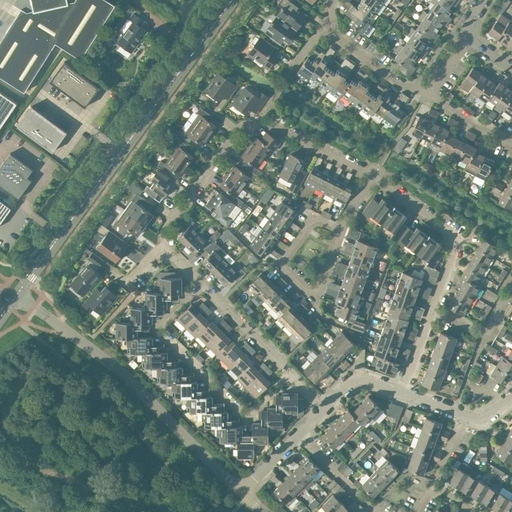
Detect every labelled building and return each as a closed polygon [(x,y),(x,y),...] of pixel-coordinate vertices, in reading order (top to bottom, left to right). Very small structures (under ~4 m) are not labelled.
[(43,36),(55,43),(80,59),(115,5),(106,0),(15,0),(15,2),(22,6),(9,27),(38,45),(43,36)] [(282,8),(276,16),(296,30),(306,16),(297,9),(301,2),(298,0),(280,0),(277,4),(282,8)] [(375,13),(382,3),(377,0),(361,0),(360,2),(375,13)] [(452,11),(448,8),(436,0),(431,0),(430,2),(434,4),(431,9),(449,22),(452,18),(448,15),(452,11)] [(454,7),(457,3),(453,0),(436,0),(448,8),(451,4),(454,7)] [(368,22),(375,13),(360,2),(356,7),(353,4),(349,9),(368,23),(368,22)] [(349,10),(349,9),(346,14),(353,19),(349,24),(364,36),(372,25),(368,22),(368,23),(349,9),(349,10)] [(424,11),(421,15),(439,28),(442,23),(446,26),(449,22),(431,9),(427,13),(424,11)] [(112,43),(114,44),(117,44),(118,43),(131,53),(147,31),(140,26),(143,21),(133,13),(129,19),(132,22),(124,33),(119,30),(112,40),(112,43)] [(509,22),(509,23),(510,21),(501,14),(488,33),(497,39),(509,22)] [(422,21),(418,25),(437,39),(439,35),(436,32),(439,28),(421,15),(418,18),(422,21)] [(296,30),(276,16),(264,33),(284,47),(296,30)] [(497,39),(505,45),(511,34),(511,24),(509,23),(509,22),(497,39)] [(412,27),(409,31),(427,44),(430,40),(434,42),(437,39),(418,25),(415,30),(412,27)] [(38,45),(9,27),(0,41),(0,76),(24,92),(55,43),(43,36),(38,45)] [(410,37),(407,42),(425,55),(427,51),(424,49),(427,44),(409,31),(406,35),(410,37)] [(259,64),(260,63),(267,69),(277,56),(271,52),(275,47),(257,34),(253,40),(256,43),(247,54),(254,59),(254,60),(259,64)] [(372,40),(370,43),(366,49),(371,53),(377,44),(372,40)] [(400,44),(397,48),(415,61),(418,56),(422,59),(425,55),(407,42),(403,46),(400,44)] [(318,54),(321,50),(316,46),(313,51),(318,54)] [(415,61),(397,48),(394,51),(398,54),(394,59),(402,64),(398,69),(409,77),(415,68),(412,65),(415,61)] [(307,58),(296,73),(307,81),(309,77),(320,61),(325,54),(321,59),(317,56),(313,62),(307,58)] [(309,77),(319,84),(330,68),(325,65),(330,58),(325,54),(320,61),(309,77)] [(64,61),(49,81),(85,107),(99,87),(64,61)] [(319,84),(328,91),(345,68),(340,65),(335,72),(330,68),(319,84)] [(344,79),(349,72),(345,68),(328,91),(338,99),(341,95),(349,83),(344,79)] [(362,76),(366,71),(361,68),(357,72),(362,76)] [(469,93),(470,91),(481,74),(472,68),(459,86),(469,93)] [(224,80),(225,79),(218,74),(215,80),(214,79),(205,91),(219,101),(225,92),(229,96),(237,86),(232,83),(230,84),(224,80)] [(470,91),(478,96),(489,80),(481,74),(470,91)] [(341,95),(351,102),(364,83),(360,80),(357,83),(352,79),(349,83),(341,95)] [(351,102),(360,109),(372,93),(367,90),(372,83),(367,80),(367,79),(364,83),(351,102)] [(486,102),(488,99),(497,85),(489,80),(478,96),(486,102)] [(382,90),(385,86),(380,82),(377,86),(382,90)] [(488,99),(496,104),(507,88),(499,82),(497,85),(488,99)] [(257,98),(244,88),(232,104),(246,114),(252,106),(257,110),(267,97),(261,93),(257,98)] [(496,104),(503,110),(511,97),(511,91),(507,88),(496,104)] [(373,113),(382,120),(394,104),(393,104),(389,100),(394,93),(389,90),(384,97),(373,113)] [(0,92),(0,127),(16,103),(0,92)] [(372,93),(360,109),(370,116),(373,113),(384,97),(379,94),(377,97),(372,93)] [(511,114),(511,97),(503,110),(511,115),(511,114)] [(392,127),(395,124),(404,111),(398,107),(403,101),(403,100),(401,99),(398,102),(396,100),(393,104),(394,104),(382,120),(392,127)] [(31,106),(17,126),(34,139),(52,152),(66,132),(49,119),(31,106)] [(191,123),(210,136),(217,127),(206,119),(209,114),(200,107),(196,113),(198,114),(191,123)] [(411,132),(421,137),(429,121),(419,116),(411,132)] [(399,127),(403,122),(399,119),(395,124),(399,127)] [(421,137),(431,142),(439,126),(429,121),(421,137)] [(203,146),(210,136),(191,123),(185,132),(183,130),(179,135),(189,143),(192,138),(203,146)] [(431,142),(440,146),(441,146),(447,134),(449,130),(439,126),(431,142)] [(255,137),(248,147),(264,158),(271,149),(274,151),(280,142),(266,132),(260,140),(255,137)] [(439,149),(449,154),(457,138),(447,134),(441,146),(440,146),(439,149)] [(178,147),(172,156),(187,167),(194,158),(183,150),(187,145),(175,137),(171,142),(178,147)] [(449,154),(455,158),(453,162),(456,163),(458,159),(466,143),(457,138),(449,154)] [(458,159),(468,164),(474,151),(475,151),(476,148),(466,143),(458,159)] [(248,162),(245,166),(256,175),(260,170),(258,168),(264,158),(248,147),(241,157),(248,162)] [(484,156),(475,151),(474,151),(468,164),(464,170),(474,175),(484,156)] [(4,161),(0,166),(0,185),(18,198),(31,180),(27,177),(32,169),(10,153),(4,161)] [(280,175),(293,182),(290,189),(296,192),(304,175),(299,173),(305,161),(291,154),(280,175)] [(149,156),(146,160),(153,166),(157,161),(149,156)] [(187,167),(172,156),(165,164),(160,161),(157,166),(166,173),(170,168),(181,176),(187,167)] [(484,156),(474,175),(484,180),(494,161),(484,156)] [(234,166),(227,176),(243,187),(250,178),(252,180),(256,175),(245,166),(242,171),(234,166)] [(304,184),(314,189),(323,172),(312,167),(304,184)] [(147,185),(143,190),(154,198),(158,194),(163,197),(171,186),(166,183),(169,177),(158,169),(150,180),(154,183),(151,188),(147,185)] [(314,189),(324,194),(333,177),(323,172),(314,189)] [(227,176),(220,185),(227,191),(224,196),(235,204),(236,204),(240,207),(244,202),(236,197),(243,187),(227,176)] [(333,177),(324,194),(334,199),(342,182),(333,177)] [(342,182),(334,199),(344,204),(353,188),(342,182)] [(497,183),(492,191),(498,194),(503,187),(497,183)] [(235,204),(224,196),(218,192),(214,198),(212,196),(206,205),(217,213),(213,218),(227,228),(233,220),(228,216),(236,204),(235,204)] [(511,196),(504,192),(498,202),(511,209),(511,196)] [(125,210),(145,225),(152,215),(145,210),(150,203),(136,193),(131,200),(132,200),(125,210)] [(282,200),(275,210),(290,221),(300,207),(285,196),(282,200)] [(382,223),(394,206),(382,197),(379,202),(373,198),(362,212),(368,217),(370,214),(382,223)] [(0,222),(11,208),(0,200),(0,222)] [(390,236),(397,241),(407,227),(401,222),(406,215),(394,206),(382,223),(394,232),(390,236)] [(145,225),(125,210),(117,220),(112,227),(125,237),(130,230),(137,236),(145,225)] [(275,210),(269,219),(284,230),(290,221),(275,210)] [(178,237),(186,245),(199,233),(191,225),(195,222),(190,217),(181,226),(186,230),(178,237)] [(269,219),(262,228),(277,239),(284,230),(269,219)] [(413,231),(407,227),(397,241),(403,246),(405,243),(417,252),(429,236),(416,227),(413,231)] [(262,228),(256,237),(271,248),(277,239),(262,228)] [(351,250),(375,258),(376,256),(374,255),(377,247),(358,240),(361,232),(349,228),(346,236),(357,240),(355,247),(352,246),(351,250)] [(109,230),(97,248),(116,262),(125,249),(122,247),(125,242),(109,230)] [(214,242),(209,237),(206,240),(199,233),(186,245),(194,253),(201,246),(206,250),(214,242)] [(429,236),(417,252),(428,261),(422,269),(425,272),(424,273),(437,278),(439,272),(433,267),(444,253),(438,249),(441,245),(429,236)] [(264,257),(271,248),(256,237),(249,246),(264,257)] [(484,239),(478,249),(492,257),(498,247),(484,239)] [(226,253),(217,245),(214,242),(206,250),(210,254),(202,262),(210,270),(227,253),(226,253)] [(478,249),(472,258),(487,266),(492,257),(478,249)] [(352,254),(350,261),(369,268),(372,260),(374,260),(375,258),(351,250),(350,253),(352,254)] [(88,266),(72,284),(83,294),(99,276),(94,272),(99,267),(104,261),(92,252),(87,258),(92,262),(88,266)] [(210,270),(218,277),(231,264),(234,261),(227,253),(210,270)] [(472,258),(467,267),(481,276),(487,266),(472,258)] [(366,276),(369,268),(350,261),(347,268),(345,267),(344,270),(368,279),(368,277),(366,276)] [(245,266),(242,269),(241,269),(238,272),(231,264),(218,277),(226,285),(233,278),(237,282),(246,273),(249,270),(245,266)] [(476,284),(481,276),(467,267),(461,277),(465,279),(466,279),(476,285),(476,284)] [(345,274),(342,281),(362,288),(365,280),(367,281),(368,279),(344,270),(343,273),(345,274)] [(160,280),(160,293),(178,293),(181,293),(181,278),(175,278),(175,272),(160,272),(156,276),(160,280)] [(248,285),(256,293),(269,280),(261,272),(248,285)] [(396,282),(420,290),(421,287),(419,286),(422,279),(402,272),(399,280),(397,279),(396,282)] [(435,284),(437,278),(424,273),(422,279),(435,284)] [(465,279),(460,288),(474,297),(480,287),(476,284),(476,285),(466,279),(465,279)] [(256,293),(264,301),(277,287),(269,280),(256,293)] [(338,287),(336,290),(360,299),(361,297),(359,296),(362,288),(342,281),(340,288),(338,287)] [(398,284),(395,293),(414,300),(417,293),(419,293),(420,290),(396,282),(396,284),(398,284)] [(96,288),(82,304),(90,311),(93,308),(101,314),(117,296),(105,287),(101,292),(96,288)] [(264,301),(272,308),(285,295),(277,287),(264,301)] [(460,288),(454,297),(469,306),(474,297),(460,288)] [(360,299),(336,290),(335,294),(338,295),(335,302),(338,303),(354,308),(357,300),(359,301),(360,299)] [(146,295),(146,308),(163,308),(166,308),(166,299),(178,299),(178,293),(160,293),(148,293),(146,291),(143,293),(146,295)] [(390,300),(389,302),(413,311),(414,307),(412,307),(414,300),(395,293),(392,301),(390,300)] [(272,308),(279,316),(290,305),(290,306),(293,303),(285,295),(272,308)] [(463,316),(469,306),(454,297),(449,307),(463,316)] [(186,328),(207,307),(203,302),(196,309),(191,304),(177,319),(186,328)] [(387,313),(388,314),(388,313),(407,320),(409,313),(411,314),(413,311),(389,302),(388,304),(390,305),(387,313)] [(338,303),(334,313),(353,320),(351,327),(363,332),(366,324),(354,319),(358,309),(354,308),(338,303)] [(485,308),(482,314),(486,316),(492,307),(487,304),(485,308)] [(297,313),(290,306),(290,305),(279,316),(276,318),(284,326),(297,313)] [(131,310),(131,322),(131,323),(148,323),(151,323),(151,314),(163,314),(163,308),(146,308),(133,308),(131,306),(129,308),(131,310)] [(212,311),(207,307),(186,328),(195,338),(197,336),(210,323),(209,323),(205,318),(212,311)] [(284,326),(292,334),(305,320),(297,313),(284,326)] [(383,323),(406,331),(407,328),(405,327),(408,320),(407,320),(388,313),(388,314),(386,321),(383,320),(383,323)] [(206,345),(227,324),(223,319),(216,326),(211,321),(209,323),(210,323),(197,336),(206,345)] [(116,338),(127,338),(137,338),(137,337),(137,329),(148,329),(148,323),(131,323),(131,322),(118,323),(116,320),(114,323),(116,325),(116,338)] [(313,328),(305,320),(292,334),(300,342),(313,328)] [(327,320),(325,322),(320,326),(324,330),(328,326),(328,325),(330,324),(327,320)] [(384,326),(381,334),(400,341),(403,334),(405,335),(406,331),(383,323),(382,325),(384,326)] [(206,345),(216,354),(223,347),(228,352),(235,344),(225,335),(232,328),(227,324),(206,345)] [(333,339),(347,352),(355,344),(341,331),(333,339)] [(436,343),(452,349),(456,338),(440,332),(436,343)] [(376,341),(375,343),(399,352),(400,348),(398,348),(400,341),(381,334),(378,342),(376,341)] [(133,353),(142,352),(163,352),(163,346),(152,346),(151,337),(137,337),(137,338),(127,338),(127,347),(131,347),(131,351),(129,353),(131,355),(133,353)] [(333,339),(326,347),(339,360),(347,352),(333,339)] [(239,349),(235,344),(228,352),(223,347),(216,354),(230,368),(251,347),(246,342),(239,349)] [(374,354),(377,356),(377,355),(393,361),(395,354),(398,355),(399,352),(375,343),(374,345),(377,346),(374,354)] [(436,343),(433,353),(448,359),(452,349),(436,343)] [(230,368),(239,377),(251,364),(252,365),(253,363),(248,358),(255,351),(251,347),(230,368)] [(326,347),(318,355),(332,368),(339,360),(326,347)] [(148,368),(157,367),(178,367),(178,361),(167,361),(167,352),(163,352),(142,352),(142,362),(146,362),(146,365),(144,368),(146,370),(148,368)] [(433,353),(429,363),(445,369),(448,359),(433,353)] [(318,355),(311,362),(324,375),(332,368),(318,355)] [(377,355),(377,356),(376,358),(378,358),(375,367),(395,374),(397,366),(399,367),(401,364),(393,361),(377,355)] [(502,356),(496,366),(511,374),(511,372),(511,362),(506,359),(506,358),(502,356)] [(237,379),(246,388),(268,367),(263,362),(256,369),(252,365),(251,364),(239,377),(237,379)] [(316,384),(324,375),(311,362),(303,370),(316,384)] [(429,363),(425,373),(441,379),(445,369),(429,363)] [(505,384),(511,374),(496,366),(491,375),(505,384)] [(163,382),(172,382),(193,382),(193,376),(182,376),(181,367),(178,367),(157,367),(157,376),(161,376),(161,380),(159,382),(161,385),(163,382)] [(268,367),(246,388),(256,398),(270,383),(265,378),(272,371),(268,367)] [(441,379),(425,373),(422,384),(437,389),(441,379)] [(193,382),(172,382),(172,391),(176,391),(176,395),(174,397),(176,399),(178,397),(187,397),(208,397),(208,390),(197,390),(196,382),(193,382)] [(282,396),(282,413),(295,413),(299,417),(303,414),(303,399),(297,399),(297,393),(282,393),(282,396)] [(211,396),(208,397),(187,397),(187,406),(191,406),(191,410),(189,412),(191,414),(193,412),(202,412),(223,412),(223,411),(223,405),(212,405),(211,396)] [(267,408),(267,411),(267,428),(280,428),(282,430),(285,428),(282,426),(282,413),(282,396),(276,396),(276,408),(267,408)] [(359,405),(371,417),(375,420),(384,411),(368,396),(359,405)] [(386,415),(392,417),(398,419),(403,407),(391,403),(386,415)] [(363,426),(371,417),(359,405),(351,413),(351,414),(359,422),(363,426)] [(402,421),(408,423),(413,411),(406,409),(402,421)] [(351,430),(359,422),(351,414),(351,413),(348,410),(339,419),(351,430)] [(208,427),(217,427),(238,426),(238,420),(226,420),(226,411),(223,411),(223,412),(202,412),(202,421),(206,421),(206,425),(204,427),(206,429),(208,427)] [(268,441),(267,428),(267,411),(261,411),(261,423),(252,423),(252,435),(253,435),(253,443),(266,443),(268,445),(270,443),(268,441)] [(422,428),(438,434),(441,423),(426,417),(422,428)] [(343,439),(351,430),(339,419),(331,427),(343,439)] [(223,442),(237,442),(242,442),(241,435),(241,426),(238,426),(217,427),(217,436),(221,436),(221,440),(219,442),(221,444),(223,442)] [(343,439),(331,427),(322,436),(334,448),(343,439)] [(434,444),(438,434),(422,428),(418,438),(434,444)] [(373,439),(376,435),(372,430),(368,434),(373,439)] [(242,442),(237,442),(238,458),(253,458),(253,443),(253,435),(252,435),(241,435),(242,442)] [(381,440),(376,435),(373,439),(377,443),(381,440)] [(511,438),(507,435),(501,445),(511,451),(511,438)] [(430,454),(434,444),(418,438),(414,448),(430,454)] [(354,450),(358,454),(362,449),(359,446),(358,446),(356,444),(352,448),(354,450)] [(511,459),(511,451),(501,445),(496,454),(510,463),(511,459)] [(383,447),(379,451),(384,456),(387,452),(383,447)] [(368,448),(364,453),(367,457),(372,452),(368,448)] [(426,464),(430,454),(414,448),(411,458),(426,464)] [(358,454),(354,450),(350,455),(353,459),(358,454)] [(367,457),(364,453),(359,458),(363,461),(367,457)] [(299,465),(314,480),(315,481),(324,472),(308,456),(299,465)] [(426,464),(411,458),(407,469),(423,475),(426,464)] [(387,459),(378,468),(390,479),(399,470),(387,459)] [(460,488),(471,468),(463,463),(459,464),(449,482),(460,488)] [(290,474),(302,486),(305,489),(314,480),(299,465),(290,474)] [(370,476),(382,488),(390,479),(378,468),(370,476)] [(471,468),(460,488),(470,494),(478,480),(474,477),(476,474),(476,471),(471,468)] [(290,474),(282,482),(294,494),(302,486),(290,474)] [(370,476),(361,485),(356,480),(353,483),(358,488),(361,485),(373,497),(382,488),(370,476)] [(489,486),(478,480),(470,494),(480,501),(489,486)] [(297,497),(294,494),(282,482),(273,491),(288,506),(297,497)] [(499,492),(489,486),(480,501),(490,507),(499,492)] [(501,511),(509,498),(499,492),(490,507),(499,511),(501,511)] [(327,511),(333,511),(342,503),(333,494),(321,506),(327,511)] [(511,511),(511,500),(509,498),(501,511),(511,511)] [(333,511),(349,511),(351,511),(342,503),(333,511)]
